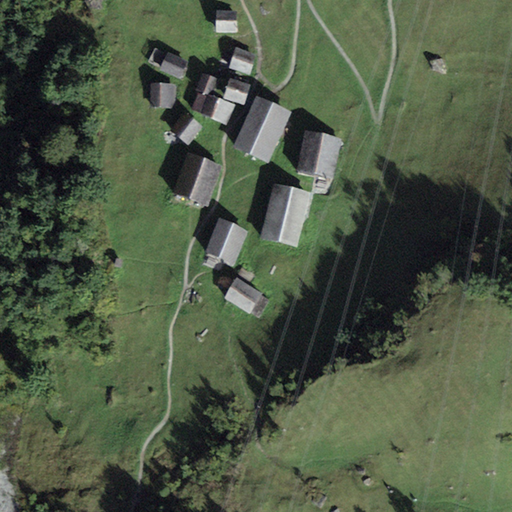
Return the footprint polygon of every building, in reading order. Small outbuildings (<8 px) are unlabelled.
[(210,11),(210,31),(236,31),(236,11),(210,11)] [(232,49),(228,64),(251,70),(255,55),(232,49)] [(170,56),(163,68),(182,79),(189,66),(170,56)] [(202,74),(197,90),(212,95),(217,79),(202,74)] [(230,79),(224,93),(241,100),(247,86),(230,79)] [(152,84),(152,109),(175,109),(175,84),(152,84)] [(203,97),(197,116),(227,124),(232,105),(203,97)] [(257,98),(234,144),(266,160),(290,114),(257,98)] [(189,146),(201,131),(184,119),(173,133),(189,146)] [(303,134),(298,175),(337,180),(342,139),(303,134)] [(183,152),(170,196),(209,208),(222,164),(183,152)] [(273,184),(258,238),(295,248),(310,194),(273,184)] [(215,219),(202,256),(231,267),(245,230),(215,219)] [(234,275),(222,297),(257,316),(269,295),(234,275)]
